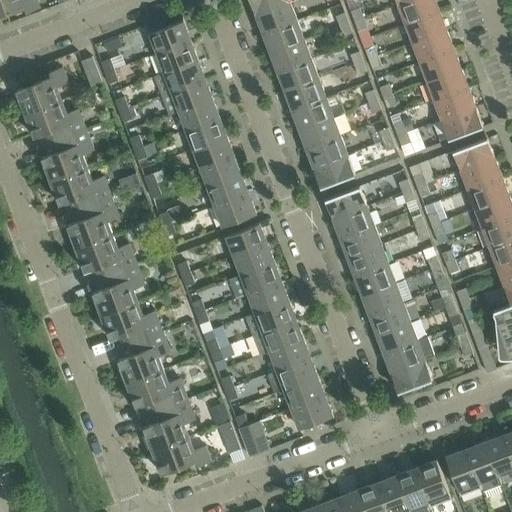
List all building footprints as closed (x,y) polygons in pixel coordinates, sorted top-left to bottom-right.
[(38,0),(0,0),(0,15),(26,6),(27,11),(41,6),(38,0)] [(290,0),(251,0),(257,13),(291,1),(290,0)] [(407,23),(440,10),(436,0),(408,0),(399,3),(407,23)] [(264,33),(298,20),(291,1),(257,13),(264,33)] [(365,17),(361,7),(352,10),(356,20),(365,17)] [(414,42),(448,29),(440,10),(407,23),(414,42)] [(345,12),(337,15),(341,26),(350,22),(345,12)] [(365,17),(356,20),(360,30),(369,27),(365,17)] [(185,20),(151,32),(158,53),(192,40),(185,20)] [(271,52),(306,39),(298,20),(264,33),(271,52)] [(345,36),(353,32),(350,22),(341,26),(345,36)] [(421,61),(455,48),(448,29),(414,42),(421,61)] [(120,37),(105,42),(108,51),(123,45),(120,37)] [(279,71),(313,58),(306,39),(271,52),(279,71)] [(166,72),(199,59),(192,40),(158,53),(166,72)] [(379,55),(375,45),(366,48),(370,58),(379,55)] [(429,80),(462,67),(455,48),(421,61),(429,80)] [(360,50),(351,54),(355,64),(364,61),(360,50)] [(379,55),(370,58),(374,68),(383,65),(379,55)] [(93,88),(104,84),(93,56),(82,60),(93,88)] [(115,69),(111,58),(102,62),(106,72),(115,69)] [(286,90),(320,77),(313,58),(279,71),(286,90)] [(156,75),(163,94),(207,78),(199,59),(166,72),(156,75)] [(359,74),(368,70),(364,61),(355,64),(359,74)] [(53,76),(18,90),(26,113),(63,99),(58,86),(69,81),(64,67),(51,72),(53,76)] [(436,99),(469,87),(462,67),(429,80),(436,99)] [(110,83),(119,80),(115,69),(106,72),(110,83)] [(293,109),(328,96),(320,77),(286,90),(293,109)] [(214,97),(207,78),(163,94),(170,113),(214,97)] [(393,93),(390,84),(381,87),(385,97),(393,93)] [(443,118),(477,106),(469,87),(436,99),(436,101),(441,113),(443,118)] [(375,89),(366,92),(370,102),(379,99),(375,89)] [(397,103),(393,93),(385,97),(388,106),(397,103)] [(130,107),(126,96),(117,100),(121,110),(130,107)] [(301,129),(335,115),(328,96),(293,109),(301,129)] [(180,111),(187,129),(221,116),(214,97),(170,113),(171,114),(180,111)] [(43,145),(50,142),(87,128),(79,108),(68,113),(63,99),(26,113),(35,137),(39,135),(43,145)] [(374,112),(383,109),(379,99),(370,102),(374,112)] [(436,101),(430,103),(434,115),(441,113),(436,101)] [(451,139),(484,126),(477,106),(443,118),(451,139)] [(125,121),(134,118),(130,107),(121,110),(125,121)] [(308,148),(342,135),(335,115),(301,129),(308,148)] [(187,129),(194,148),(228,135),(221,116),(187,129)] [(404,122),(395,125),(399,135),(408,132),(404,122)] [(389,127),(380,131),(384,141),(393,137),(389,127)] [(50,142),(43,145),(47,155),(43,157),(52,180),(88,166),(83,153),(95,149),(87,128),(50,142)] [(399,135),(403,145),(412,142),(408,132),(399,135)] [(144,145),(140,134),(131,138),(135,149),(144,145)] [(194,148),(202,167),(235,154),(228,135),(194,148)] [(315,167),(350,154),(342,135),(308,148),(315,167)] [(388,150),(397,147),(393,137),(384,141),(388,150)] [(463,170),(496,157),(489,137),(455,150),(463,170)] [(384,141),(378,144),(382,153),(388,150),(384,141)] [(139,159),(149,156),(144,145),(135,149),(139,159)] [(202,167),(209,186),(243,173),(235,154),(202,167)] [(315,167),(323,187),(357,174),(350,154),(315,167)] [(470,189),(503,176),(496,157),(463,170),(470,189)] [(88,166),(52,180),(61,204),(65,202),(69,212),(76,210),(112,196),(105,176),(94,180),(88,166)] [(167,179),(164,169),(146,176),(149,187),(159,183),(158,182),(167,179)] [(138,172),(120,179),(125,192),(143,185),(138,172)] [(250,193),(243,173),(209,186),(216,205),(250,193)] [(424,173),(415,176),(419,186),(428,183),(424,173)] [(477,208),(510,195),(503,176),(470,189),(477,208)] [(410,178),(400,182),(404,192),(413,188),(410,178)] [(154,198),(163,195),(159,183),(149,187),(154,198)] [(428,183),(419,186),(423,196),(432,193),(428,183)] [(369,205),(361,185),(327,198),(334,218),(369,205)] [(407,202),(411,211),(420,207),(413,188),(404,192),(405,194),(397,197),(399,205),(407,202)] [(216,205),(224,226),(258,213),(250,193),(216,205)] [(484,227),(511,216),(511,199),(510,195),(477,208),(484,227)] [(69,212),(73,223),(68,224),(77,248),(114,234),(109,220),(120,216),(112,196),(76,210),(69,212)] [(442,200),(435,202),(426,206),(432,223),(441,220),(448,217),(442,200)] [(369,205),(334,218),(342,237),(376,224),(369,205)] [(428,226),(420,207),(411,211),(418,230),(428,226)] [(173,222),(169,211),(160,215),(164,225),(173,222)] [(491,246),(511,238),(511,216),(484,227),(491,246)] [(175,226),(181,224),(179,219),(173,222),(164,225),(168,236),(177,232),(175,226)] [(445,231),(441,220),(432,223),(437,234),(445,231)] [(261,222),(228,235),(235,255),(269,242),(261,222)] [(349,256),(383,243),(376,224),(342,237),(349,256)] [(428,226),(418,230),(422,240),(431,236),(428,226)] [(94,280),(101,277),(138,263),(130,243),(119,247),(114,234),(77,248),(86,271),(90,270),(94,280)] [(498,265),(511,260),(511,238),(491,246),(498,265)] [(235,255),(242,274),(276,261),(269,242),(235,255)] [(356,275),(390,263),(383,243),(349,256),(356,275)] [(463,245),(443,253),(447,263),(467,255),(463,245)] [(425,249),(432,269),(442,265),(435,246),(425,249)] [(447,263),(451,272),(470,264),(467,255),(447,263)] [(511,260),(498,265),(505,283),(511,280),(511,260)] [(187,261),(179,264),(183,275),(192,271),(187,261)] [(238,298),(250,293),(283,280),(276,261),(242,274),(243,275),(231,279),(238,298)] [(101,277),(94,280),(98,290),(94,292),(103,315),(139,301),(134,288),(145,283),(138,263),(101,277)] [(363,295),(397,282),(390,263),(356,275),(363,295)] [(449,284),(442,265),(432,269),(439,288),(449,284)] [(187,285),(196,282),(192,271),(183,275),(187,285)] [(290,299),(283,280),(250,293),(257,312),(290,299)] [(371,314),(405,301),(397,282),(363,295),(371,314)] [(449,284),(439,288),(443,297),(431,301),(435,311),(447,307),(456,303),(449,284)] [(467,287),(458,291),(462,301),(471,298),(467,287)] [(203,298),(193,302),(197,313),(207,309),(203,298)] [(474,308),(471,298),(462,301),(465,311),(474,308)] [(254,335),(297,318),(290,299),(257,312),(247,316),(254,335)] [(139,301),(103,315),(112,339),(115,337),(119,347),(127,344),(163,330),(156,310),(144,315),(139,301)] [(378,333),(412,320),(405,301),(371,314),(378,333)] [(463,323),(456,303),(447,307),(454,326),(463,323)] [(511,304),(496,311),(511,354),(511,304)] [(180,324),(193,319),(188,306),(175,311),(180,324)] [(201,323),(211,320),(207,309),(197,313),(201,323)] [(297,318),(254,335),(261,354),(271,350),(305,338),(297,318)] [(419,339),(414,325),(412,320),(378,333),(385,352),(419,339)] [(480,320),(470,324),(473,332),(483,328),(480,320)] [(454,326),(461,345),(470,342),(463,323),(454,326)] [(485,337),(483,328),(473,332),(476,340),(485,337)] [(127,344),(119,347),(123,358),(119,359),(128,382),(165,368),(160,355),(171,351),(163,330),(127,344)] [(217,336),(208,340),(212,351),(221,347),(217,336)] [(488,345),(485,337),(476,340),(479,348),(488,345)] [(312,357),(305,338),(271,350),(278,369),(312,357)] [(385,352),(392,371),(426,359),(419,339),(385,352)] [(461,345),(465,355),(474,352),(470,342),(461,345)] [(491,353),(488,345),(479,348),(482,356),(491,353)] [(216,361),(225,358),(221,347),(212,351),(216,361)] [(494,361),(491,353),(482,356),(485,364),(494,361)] [(312,357),(278,369),(269,373),(276,392),(285,388),(319,376),(312,357)] [(400,391),(434,379),(426,359),(392,371),(400,391)] [(497,369),(494,361),(485,364),(488,372),(497,369)] [(165,368),(128,382),(137,406),(141,404),(145,414),(152,412),(189,398),(181,378),(170,382),(165,368)] [(231,375),(222,379),(226,389),(235,386),(231,375)] [(293,407),(326,395),(319,376),(285,388),(293,407)] [(230,400),(239,396),(235,386),(226,389),(230,400)] [(300,428),(334,415),(326,395),(293,407),(300,428)] [(152,412),(145,414),(149,425),(145,426),(154,450),(190,436),(185,422),(196,418),(189,398),(152,412)] [(220,425),(232,421),(225,402),(212,407),(219,426),(220,425)] [(245,414),(236,417),(240,427),(249,424),(245,414)] [(261,420),(249,424),(240,427),(251,456),(272,448),(261,420)] [(232,421),(220,425),(231,453),(242,449),(232,421)] [(499,475),(511,469),(511,451),(505,434),(486,441),(499,475)] [(207,445),(195,449),(190,436),(154,450),(163,473),(198,460),(199,465),(212,460),(207,445)] [(486,441),(467,448),(482,487),(482,488),(483,487),(484,491),(502,484),(499,475),(486,441)] [(447,456),(462,495),(482,487),(467,448),(447,456)] [(432,506),(453,498),(438,459),(418,467),(430,501),(429,501),(431,507),(433,507),(432,506)] [(429,501),(430,501),(418,467),(399,474),(411,508),(429,501)] [(411,508),(399,474),(380,481),(390,511),(412,511),(411,508)] [(360,488),(369,511),(390,511),(380,481),(360,488)] [(369,511),(360,488),(341,496),(347,511),(369,511)] [(347,511),(341,496),(322,503),(325,511),(347,511)] [(325,511),(322,503),(303,510),(303,511),(325,511)]
